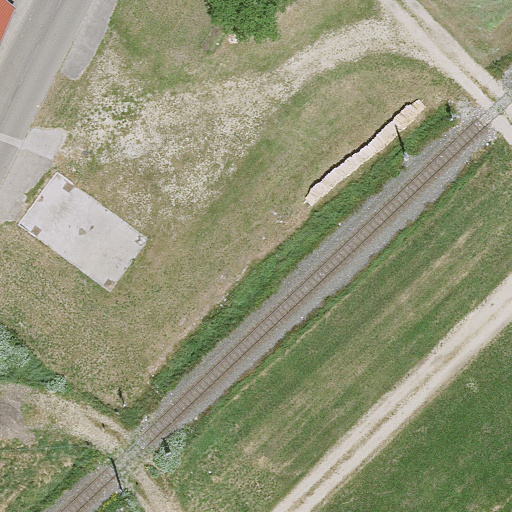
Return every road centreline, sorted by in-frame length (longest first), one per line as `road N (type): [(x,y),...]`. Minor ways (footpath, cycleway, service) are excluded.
road 1 (track): [(0,184),(132,120),(207,119),(416,12)]
road 2 (track): [(0,420),(67,420),(94,430),(126,458),(156,511)]
road 3 (track): [(404,0),(511,121)]
road 4 (tertiary): [(0,124),(61,0)]
road 5 (track): [(132,120),(72,0)]
